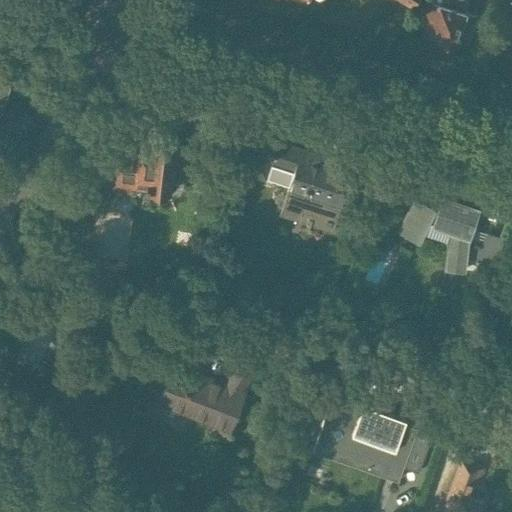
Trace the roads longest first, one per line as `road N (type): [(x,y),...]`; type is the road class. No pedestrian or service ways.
road 1 (tertiary): [(511,133),(122,15)]
road 2 (residential): [(0,201),(122,15)]
road 3 (residential): [(118,511),(0,467)]
